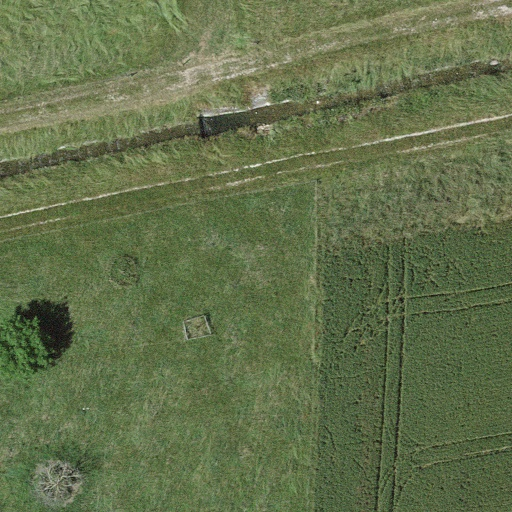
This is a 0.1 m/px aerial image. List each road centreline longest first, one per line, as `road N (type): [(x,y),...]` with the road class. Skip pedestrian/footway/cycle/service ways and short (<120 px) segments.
road 1 (track): [(0,230),(511,121)]
road 2 (track): [(511,6),(0,113)]
